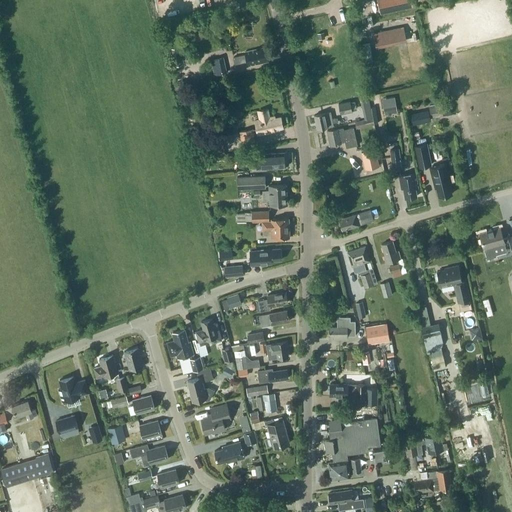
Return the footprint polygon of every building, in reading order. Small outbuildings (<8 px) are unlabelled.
[(383,0),(378,1),(381,13),(412,6),(410,0),(383,0)] [(403,26),(373,33),(376,48),(407,41),(403,26)] [(202,39),(200,31),(190,33),(192,42),(202,39)] [(184,63),(180,45),(169,48),(174,65),(184,63)] [(262,59),(267,58),(264,47),(245,51),(245,54),(233,57),(235,63),(249,60),(250,65),(263,62),(262,59)] [(227,72),(223,57),(211,60),(214,75),(227,72)] [(179,88),(188,86),(186,80),(177,82),(179,88)] [(352,110),(349,100),(338,103),(340,113),(352,110)] [(443,114),(451,113),(449,104),(442,105),(443,114)] [(208,111),(206,105),(193,107),(196,123),(206,120),(205,111),(208,111)] [(431,117),(439,115),(437,105),(429,106),(431,117)] [(253,130),(253,129),(240,131),(243,144),(255,141),(254,134),(257,134),(258,134),(279,130),(279,127),(282,127),(280,118),(275,119),(274,116),(270,117),(268,109),(258,111),(260,119),(255,120),(257,129),(253,130)] [(324,112),(314,114),(317,128),(333,125),(333,122),(338,121),(337,117),(332,118),(330,111),(324,113),(324,112)] [(374,124),(373,117),(365,119),(355,121),(356,128),(374,124)] [(343,128),(343,127),(328,130),(330,144),(345,141),(346,147),(356,145),(353,126),(343,128)] [(431,164),(427,143),(414,146),(418,167),(431,164)] [(400,166),(398,148),(390,149),(392,167),(400,166)] [(361,152),(365,169),(379,166),(375,149),(361,152)] [(285,167),(284,152),(265,153),(260,153),(261,155),(248,155),(249,168),(266,167),(266,168),(285,167)] [(452,193),(449,183),(451,183),(446,163),(429,167),(433,182),(435,182),(436,187),(439,196),(452,193)] [(417,188),(415,172),(398,174),(400,188),(403,187),(405,197),(416,196),(415,188),(417,188)] [(238,176),(238,189),(266,187),(265,175),(238,176)] [(263,195),(287,194),(286,184),(269,185),(269,190),(263,190),(263,195)] [(263,197),(270,197),(270,204),(287,204),(287,194),(263,195),(263,197)] [(272,234),(272,238),(281,238),(289,237),(288,218),(272,219),(272,221),(269,221),(269,210),(252,211),(252,212),(245,212),(245,220),(252,220),(253,222),(262,221),(263,235),(272,234)] [(355,214),(355,213),(339,218),(343,229),(359,224),(358,224),(361,223),(372,220),(370,210),(355,214)] [(488,230),(480,233),(484,248),(487,258),(496,256),(493,246),(504,243),(504,242),(509,241),(511,248),(511,233),(508,235),(508,237),(503,239),(500,227),(492,229),(488,230)] [(382,244),(383,248),(385,254),(384,255),(387,263),(401,258),(398,250),(396,251),(392,240),(382,244)] [(365,246),(355,248),(347,251),(352,266),(369,260),(366,248),(365,246)] [(250,250),(251,264),(270,263),(270,260),(281,259),(280,248),(250,250)] [(399,263),(390,266),(393,277),(402,274),(399,263)] [(241,264),(225,265),(226,276),(242,274),(241,264)] [(440,287),(453,284),(457,301),(469,299),(465,280),(461,281),(457,264),(444,267),(444,268),(437,270),(440,287)] [(370,268),(359,272),(364,287),(377,282),(373,268),(370,268)] [(389,280),(381,283),(385,296),(393,294),(389,280)] [(287,302),(285,291),(267,295),(268,298),(258,300),(258,301),(256,302),(257,309),(260,309),(260,311),(270,309),(269,305),(287,302)] [(238,294),(227,297),(230,307),(241,304),(238,294)] [(356,302),(359,317),(366,316),(362,301),(356,302)] [(261,315),(263,326),(288,321),(286,309),(269,313),(261,315)] [(355,335),(355,326),(355,321),(350,321),(350,316),(340,316),(340,324),(337,324),(337,326),(329,326),(329,336),(333,335),(333,338),(347,338),(347,335),(355,335)] [(212,318),(201,321),(204,329),(196,331),(199,341),(206,339),(207,340),(211,338),(212,342),(222,340),(217,322),(214,323),(212,318)] [(421,326),(425,346),(443,342),(438,322),(421,326)] [(389,338),(387,323),(365,327),(368,340),(380,338),(380,340),(389,338)] [(469,329),(472,339),(482,337),(480,326),(469,329)] [(175,340),(168,342),(171,355),(177,354),(178,358),(194,354),(190,341),(188,341),(185,329),(173,332),(175,340)] [(247,334),(242,335),(243,343),(249,342),(248,342),(266,339),(265,331),(247,334)] [(286,341),(266,343),(269,359),(288,356),(286,341)] [(206,343),(199,345),(201,355),(209,353),(206,343)] [(231,346),(222,349),(226,361),(234,359),(231,346)] [(130,369),(143,365),(138,347),(125,351),(130,369)] [(245,348),(235,349),(236,368),(259,366),(258,359),(246,360),(245,348)] [(371,363),(369,351),(361,352),(363,364),(371,363)] [(105,376),(118,372),(113,354),(100,358),(102,365),(94,367),(97,376),(104,374),(105,376)] [(193,370),(203,368),(200,356),(190,359),(193,370)] [(233,361),(223,364),(235,370),(233,361)] [(194,401),(206,397),(206,399),(206,400),(211,399),(215,390),(209,386),(204,388),(203,381),(213,378),(210,367),(197,371),(199,377),(188,380),(194,401)] [(288,378),(286,369),(272,371),(272,368),(258,370),(258,371),(259,376),(259,382),(269,380),(269,381),(288,378)] [(73,375),(60,379),(63,388),(58,389),(62,402),(80,397),(79,394),(89,391),(85,379),(79,381),(79,382),(76,383),(73,375)] [(120,391),(128,388),(125,376),(116,378),(120,391)] [(330,383),(330,395),(357,395),(357,403),(377,403),(377,387),(365,387),(365,383),(330,383)] [(130,393),(142,390),(140,384),(129,388),(130,393)] [(268,393),(267,384),(246,387),(248,396),(268,393)] [(274,392),(258,395),(260,409),(266,408),(266,410),(276,408),(274,392)] [(134,405),(128,406),(130,415),(155,408),(151,394),(133,399),(134,405)] [(113,407),(129,402),(127,395),(111,400),(113,407)] [(16,415),(13,416),(18,428),(41,420),(37,407),(32,409),(28,399),(12,405),(16,415)] [(214,414),(202,418),(206,432),(213,430),(214,432),(226,429),(223,417),(230,415),(227,403),(212,407),(214,414)] [(250,416),(252,423),(258,421),(256,414),(250,416)] [(78,427),(75,415),(56,420),(60,432),(78,427)] [(272,418),(264,421),(265,423),(267,424),(271,436),(265,438),(267,446),(273,444),(273,446),(277,444),(278,446),(287,443),(285,438),(288,438),(283,420),(281,420),(280,417),(273,419),(272,418)] [(332,462),(347,460),(346,454),(368,451),(367,447),(381,445),(377,417),(340,422),(339,419),(331,420),(329,423),(329,428),(328,428),(329,440),(325,440),(326,451),(331,451),(332,462)] [(144,438),(162,433),(158,419),(140,424),(144,438)] [(120,424),(108,427),(112,443),(124,440),(120,424)] [(247,444),(257,441),(254,429),(244,432),(247,444)] [(100,431),(90,433),(93,442),(103,439),(100,431)] [(443,449),(439,434),(425,437),(429,452),(434,451),(435,455),(439,454),(439,450),(443,449)] [(47,436),(42,437),(45,448),(51,446),(47,436)] [(418,453),(416,440),(405,442),(407,455),(418,453)] [(227,460),(227,462),(245,457),(240,441),(228,444),(229,446),(215,450),(218,462),(227,460)] [(149,449),(148,443),(130,448),(132,457),(141,455),(144,465),(169,458),(165,444),(149,449)] [(387,452),(386,445),(372,447),(373,454),(387,452)] [(48,453),(37,457),(42,475),(54,471),(48,453)] [(348,467),(347,460),(332,462),(328,462),(330,479),(349,476),(349,473),(360,472),(358,458),(349,459),(350,467),(348,467)] [(28,460),(2,468),(7,486),(34,477),(28,460)] [(161,487),(180,482),(176,468),(158,474),(161,487)] [(425,480),(415,482),(416,490),(421,490),(422,493),(427,492),(427,495),(434,494),(433,486),(439,485),(440,488),(447,487),(447,484),(452,483),(450,468),(437,470),(438,479),(432,480),(431,478),(425,479),(425,480)] [(140,480),(153,476),(151,469),(138,473),(140,480)] [(47,476),(51,490),(59,487),(55,473),(47,476)] [(329,493),(330,502),(338,501),(339,510),(364,506),(363,498),(353,499),(352,489),(336,491),(336,492),(329,493)] [(160,502),(157,503),(159,511),(168,511),(187,507),(183,494),(164,499),(165,499),(160,500),(160,502)] [(158,495),(129,503),(132,511),(140,511),(147,510),(146,506),(157,503),(160,502),(160,500),(158,495)] [(365,497),(366,506),(374,505),(373,496),(365,497)]
